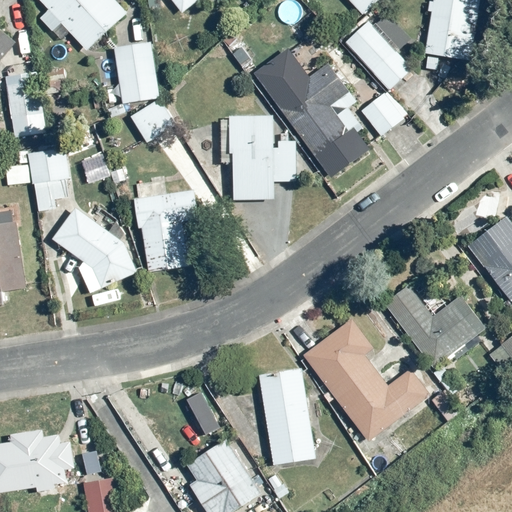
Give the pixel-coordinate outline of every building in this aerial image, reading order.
[(112,0),(40,0),(49,9),(39,18),(52,32),(60,24),(86,51),(126,13),(112,0)] [(170,0),(182,13),(198,0),(170,0)] [(377,0),(350,0),(362,13),(377,0)] [(480,0),(433,0),(425,53),(471,60),(480,0)] [(412,69),(369,19),(345,39),(388,90),(412,69)] [(0,60),(16,42),(0,27),(0,79),(1,79),(0,77),(0,60)] [(158,97),(150,41),(114,46),(122,102),(158,97)] [(289,48),(255,73),(331,177),(369,149),(354,128),(349,131),(330,105),(349,91),(328,62),(309,76),(289,48)] [(403,117),(367,70),(349,84),(365,105),(360,109),(380,135),(403,117)] [(38,134),(31,71),(6,74),(13,136),(38,134)] [(174,125),(158,99),(130,115),(146,142),(174,125)] [(273,115),(229,116),(230,153),(233,153),(234,200),(274,199),(274,182),(296,181),(296,142),(273,142),(273,115)] [(67,198),(60,143),(18,149),(19,162),(6,164),(9,184),(33,181),(37,210),(57,208),(56,200),(67,198)] [(108,152),(90,154),(92,178),(110,176),(108,152)] [(195,188),(133,198),(138,228),(142,227),(149,272),(189,265),(182,223),(200,220),(195,188)] [(123,241),(75,206),(51,240),(82,262),(78,268),(90,293),(137,273),(123,241)] [(511,223),(507,217),(468,245),(511,302),(511,301),(511,223)] [(0,306),(3,306),(1,292),(26,289),(16,222),(0,224),(0,306)] [(432,316),(408,283),(385,301),(434,367),(486,329),(461,295),(432,316)] [(374,348),(351,319),(303,355),(369,441),(430,395),(410,368),(388,385),(365,355),(374,348)] [(316,459),(301,368),(258,375),(273,466),(316,459)] [(11,443),(0,444),(0,492),(37,487),(37,492),(55,489),(55,485),(68,483),(66,471),(75,470),(71,441),(60,443),(58,435),(43,437),(42,430),(9,435),(11,443)] [(233,511),(262,494),(226,438),(185,463),(196,480),(190,484),(208,511),(233,511)] [(119,511),(112,475),(82,482),(88,511),(119,511)]
